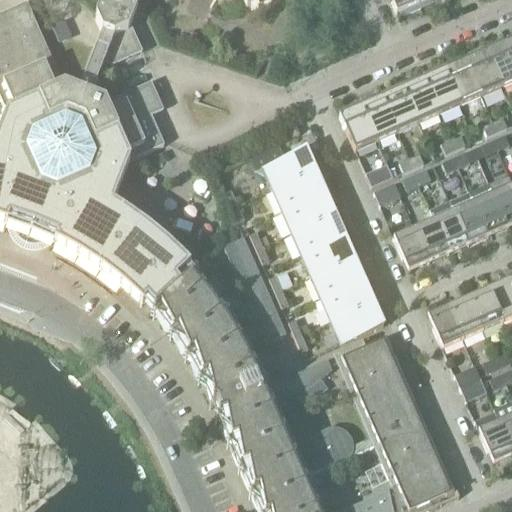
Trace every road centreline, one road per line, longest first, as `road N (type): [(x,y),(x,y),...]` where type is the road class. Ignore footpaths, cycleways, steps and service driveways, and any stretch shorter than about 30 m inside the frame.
road 1 (residential): [(400,305),(311,95),(390,58)]
road 2 (residential): [(201,511),(153,409),(99,342),(0,286)]
road 3 (residential): [(487,510),(400,305)]
road 4 (unknown): [(311,95),(180,142)]
road 5 (residential): [(390,58),(511,4)]
road 6 (residential): [(400,305),(511,257)]
